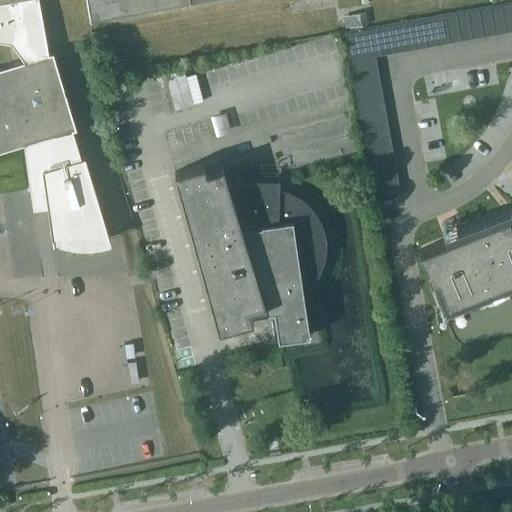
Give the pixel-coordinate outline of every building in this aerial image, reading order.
[(0,0),(0,41),(10,43),(21,58),(23,62),(0,68),(0,152),(12,149),(24,145),(30,193),(45,191),(52,240),(53,240),(53,238),(108,237),(108,239),(109,239),(52,53),(48,54),(44,29),(38,0),(85,0),(89,21),(201,0),(0,0)] [(511,30),(511,2),(501,4),(506,32),(511,30)] [(495,34),(506,32),(501,4),(489,6),(495,34)] [(489,6),(478,9),(483,36),(495,34),(489,6)] [(478,9),(467,11),(472,38),(483,36),(478,9)] [(354,13),(356,26),(367,24),(364,11),(354,13)] [(467,11),(455,13),(461,40),(472,38),(467,11)] [(455,13),(444,15),(450,42),(461,40),(455,13)] [(444,15),(433,17),(439,44),(450,42),(444,15)] [(433,17),(422,19),(427,46),(439,44),(433,17)] [(422,19),(411,21),(416,48),(427,46),(422,19)] [(411,21),(399,23),(404,50),(416,48),(411,21)] [(399,23),(387,25),(393,53),(404,50),(399,23)] [(382,55),(393,53),(387,25),(376,27),(382,55)] [(343,33),(348,61),(375,56),(382,55),(376,27),(343,33)] [(377,68),(375,56),(348,61),(350,73),(377,68)] [(193,105),(182,66),(163,71),(174,110),(193,105)] [(380,79),(377,68),(350,73),(352,85),(380,79)] [(382,90),(380,79),(352,85),(354,96),(382,90)] [(354,96),(356,107),(384,101),(382,90),(354,96)] [(356,107),(358,118),(386,113),(384,101),(356,107)] [(388,124),(386,113),(358,118),(360,129),(388,124)] [(360,129),(362,141),(390,135),(388,124),(360,129)] [(362,141),(364,152),(392,146),(390,135),(362,141)] [(364,152),(366,164),(394,158),(392,146),(364,152)] [(396,169),(394,158),(366,164),(368,175),(396,169)] [(251,314),(273,310),(277,340),(309,336),(302,292),(312,283),(319,272),(324,259),(325,246),(324,232),(319,220),(312,208),(302,199),(291,192),(278,188),(278,179),(277,179),(277,180),(260,180),(244,181),(227,185),(221,166),(205,170),(203,164),(173,172),(218,330),(253,320),(251,314)] [(398,180),(396,169),(368,175),(370,185),(398,180)] [(398,180),(370,185),(372,196),(400,192),(398,180)] [(511,226),(508,215),(418,250),(443,313),(511,285),(511,226)]
